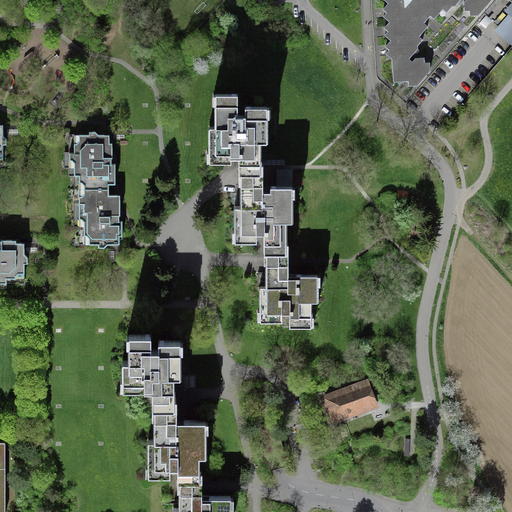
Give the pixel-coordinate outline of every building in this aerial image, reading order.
[(392,59),(393,82),(408,81),(408,86),(417,85),(430,70),(430,62),(424,62),(424,57),(415,58),(412,61),(409,59),(418,49),(418,46),(423,39),(419,36),(428,26),(424,23),(430,16),(434,19),(443,9),(446,12),(452,6),(455,6),(459,0),(465,0),(463,2),(464,11),(469,11),(470,16),(478,15),(491,0),(384,0),(388,3),(383,9),(386,12),(383,16),(389,22),(384,28),(388,31),(385,35),(391,40),(385,46),(389,50),(386,54),(392,59)] [(511,17),(509,15),(502,23),(495,31),(511,45),(511,17)] [(241,174),(263,174),(263,173),(260,173),(263,173),(263,163),(260,163),(261,163),(261,142),(266,142),(267,141),(268,141),(268,118),(267,118),(267,117),(266,117),(266,107),(267,107),(267,106),(245,106),(245,115),(237,115),(237,94),(216,94),(216,95),(216,104),(216,105),(214,105),(214,126),(210,126),(210,127),(208,127),(208,150),(210,150),(210,151),(210,160),(210,161),(231,161),(231,157),(239,157),(239,165),(239,173),(241,174)] [(79,189),(109,189),(109,184),(115,184),(115,163),(111,163),(111,158),(112,158),(112,142),(109,142),(109,134),(107,134),(98,134),(96,131),(89,131),(89,134),(74,134),(74,136),(74,140),(72,143),(69,143),(69,152),(64,152),(64,160),(67,160),(69,163),(69,166),(69,176),(74,176),(74,182),(77,182),(79,185),(79,189)] [(264,253),(288,253),(286,253),(286,252),(285,252),(285,243),(286,243),(286,242),(287,242),(287,221),(292,221),(292,220),(293,220),(293,197),(292,197),(292,196),(292,187),(292,170),(277,170),(277,186),(270,186),(270,191),(263,191),(263,174),(241,174),(239,174),(239,179),(239,184),(241,184),(240,184),(240,206),(235,206),(235,207),(234,207),(234,230),(235,230),(235,231),(235,240),(235,241),(257,241),(257,233),(264,233),(264,253)] [(109,194),(109,189),(79,189),(79,193),(77,196),(74,196),(74,219),(77,219),(79,222),(79,225),(79,235),(81,235),(84,238),(84,243),(84,244),(98,244),(98,247),(104,247),(107,244),(119,244),(119,236),(122,236),(122,220),(119,220),(119,215),(120,215),(120,212),(120,194),(109,194)] [(0,287),(6,287),(6,283),(16,283),(15,280),(18,277),(23,277),(23,278),(24,278),(24,263),(28,263),(28,257),(24,253),(24,242),(16,242),(16,239),(8,239),(1,239),(0,240),(0,287)] [(264,263),(265,263),(265,264),(265,272),(258,272),(258,286),(259,286),(259,310),(260,310),(260,320),(260,321),(282,321),(282,312),(289,312),(289,326),(311,327),(311,325),(311,316),(311,315),(312,315),(312,301),(317,301),(317,300),(319,300),(319,285),(317,285),(317,275),(317,274),(295,274),(295,275),(288,275),(288,253),(264,253),(264,258),(264,263)] [(152,388),(152,406),(176,406),(176,402),(176,397),(173,397),(173,396),(175,396),(175,375),(180,375),(180,374),(181,374),(181,351),(180,351),(180,350),(179,350),(179,340),(180,340),(158,340),(158,348),(151,348),(151,334),(129,334),(129,345),(128,345),(128,360),(123,360),(123,377),(124,377),(124,387),(123,387),(123,388),(152,388)] [(365,382),(324,397),(332,419),(354,411),(373,404),(366,387),(370,385),(369,381),(365,383),(365,382)] [(275,473),(285,470),(261,385),(256,387),(251,388),(275,473)] [(176,419),(176,406),(152,406),(152,418),(153,418),(153,440),(148,440),(148,463),(149,463),(149,464),(151,464),(151,474),(148,474),(170,474),(170,466),(177,466),(177,486),(201,486),(201,481),(199,481),(199,479),(201,479),(201,470),(200,469),(200,454),(205,454),(207,454),(207,431),(205,431),(205,430),(204,430),(204,420),(205,420),(205,419),(184,419),(176,419)] [(201,486),(177,486),(177,491),(179,491),(179,508),(174,508),(172,508),(172,511),(231,511),(232,506),(231,506),(231,496),(209,496),(201,496),(201,489),(201,486)]
